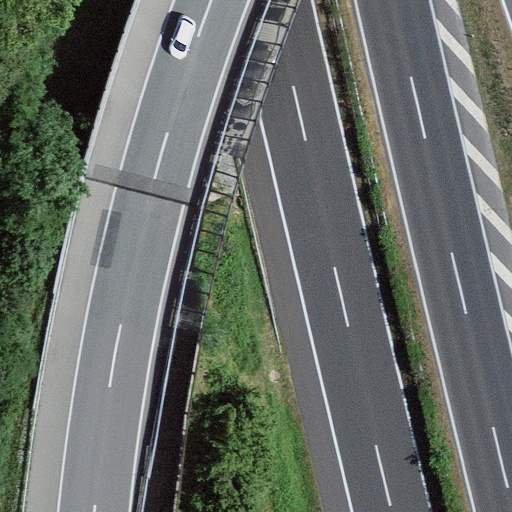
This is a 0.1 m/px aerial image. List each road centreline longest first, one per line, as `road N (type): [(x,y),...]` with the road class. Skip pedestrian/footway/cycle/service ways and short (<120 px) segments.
road 1 (motorway): [(211,0),(150,195),(113,364),(94,511)]
road 2 (motorway): [(270,0),(391,511)]
road 3 (motorway): [(511,503),(393,0)]
